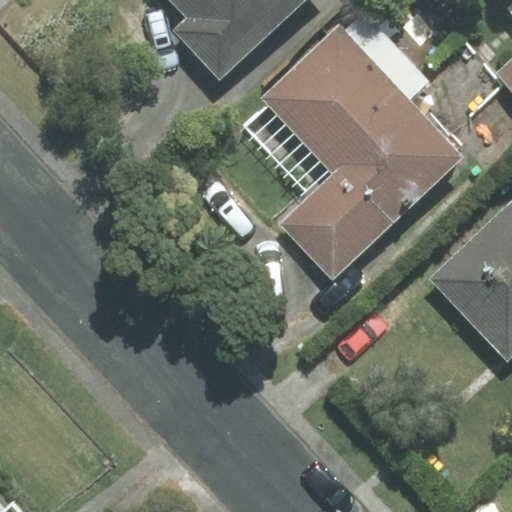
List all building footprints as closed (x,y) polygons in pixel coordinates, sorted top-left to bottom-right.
[(176,31),(219,76),(300,0),(173,0),(190,18),(176,31)] [(406,103),(428,82),(363,14),(344,32),(339,26),(263,98),(270,105),(247,126),(313,196),(283,224),(333,276),(458,158),(406,103)] [(511,59),(495,75),(511,92),(511,59)] [(511,204),(434,279),(508,357),(511,352),(511,204)] [(0,511),(13,511),(0,498),(0,511)]
